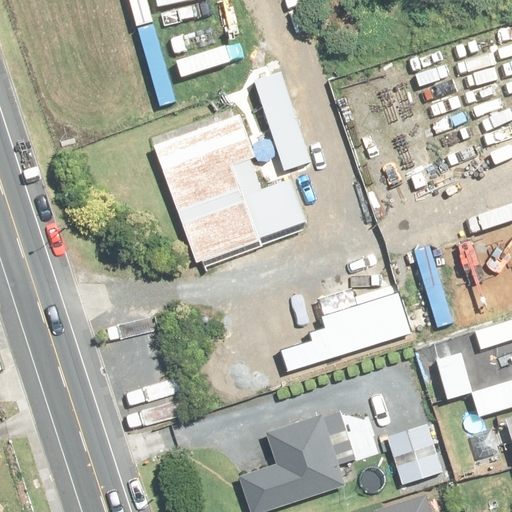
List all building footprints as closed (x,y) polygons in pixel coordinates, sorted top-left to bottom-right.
[(511,5),(511,0),(435,0),(445,28),(511,5)] [(147,149),(191,264),(197,262),(201,273),(229,263),(226,254),(304,224),(287,180),(256,192),(243,160),(248,157),(232,116),(153,147),(147,149)] [(321,337),(310,341),(275,351),(283,375),(408,336),(407,333),(426,328),(418,300),(397,307),(393,295),(315,319),(321,337)] [(473,395),(464,356),(440,362),(449,401),(473,395)] [(244,511),(266,511),(340,487),(316,417),(305,421),(261,435),(271,466),(233,478),(244,511)] [(511,417),(498,422),(511,468),(511,417)] [(399,487),(439,474),(422,427),(383,440),(399,487)] [(363,485),(338,494),(342,508),(367,500),(363,485)] [(427,511),(422,496),(373,511),(427,511)]
